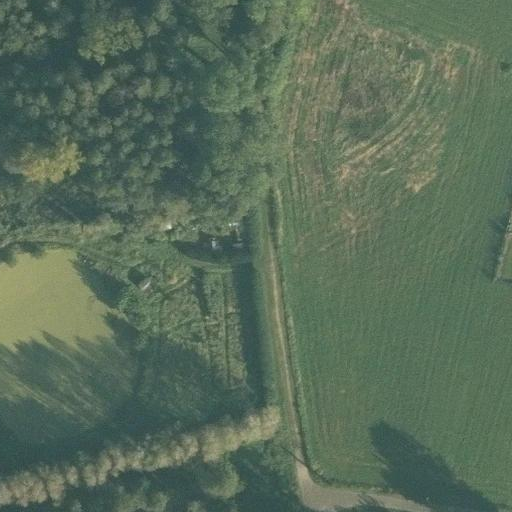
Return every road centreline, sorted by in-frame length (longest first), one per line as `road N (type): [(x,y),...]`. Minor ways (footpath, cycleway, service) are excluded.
road 1 (track): [(300,489),(258,94),(285,0)]
road 2 (track): [(300,489),(441,511)]
